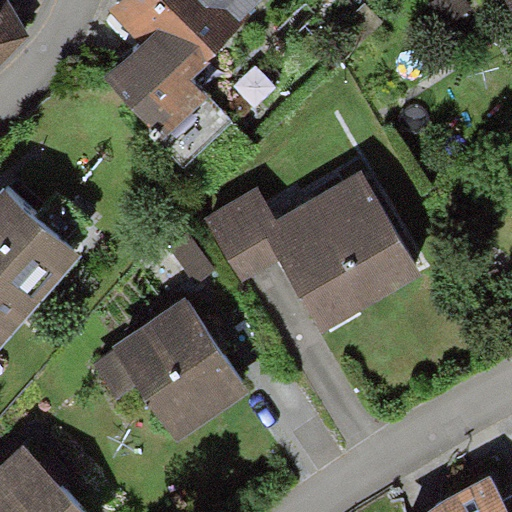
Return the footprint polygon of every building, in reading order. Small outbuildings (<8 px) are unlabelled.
[(19,0),(0,0),(0,58),(35,26),(19,0)] [(273,10),(263,0),(121,0),(151,32),(113,66),(218,179),(267,134),(208,70),(273,10)] [(255,191),(203,221),(241,286),(281,263),(318,326),(419,268),(363,172),(274,223),(255,191)] [(0,342),(83,253),(12,187),(0,199),(0,342)] [(117,403),(143,385),(178,436),(249,388),(185,294),(88,360),(117,403)] [(75,511),(22,455),(0,475),(0,511),(75,511)] [(511,511),(494,477),(425,511),(511,511)]
